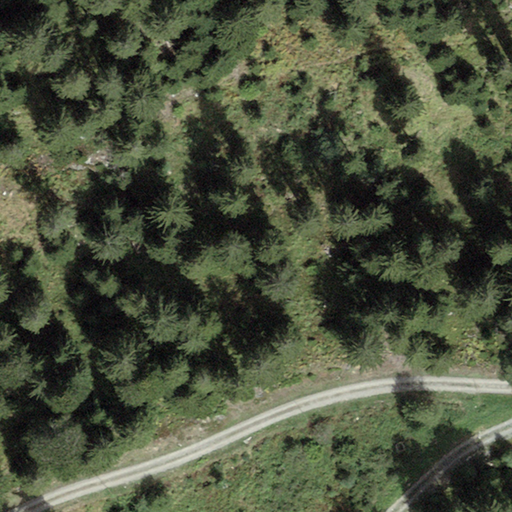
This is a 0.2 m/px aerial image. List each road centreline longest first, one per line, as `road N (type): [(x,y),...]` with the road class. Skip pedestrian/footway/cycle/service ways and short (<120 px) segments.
road 1 (track): [(27,511),(65,492),(390,384),(511,385)]
road 2 (track): [(511,419),(468,444),(398,511)]
